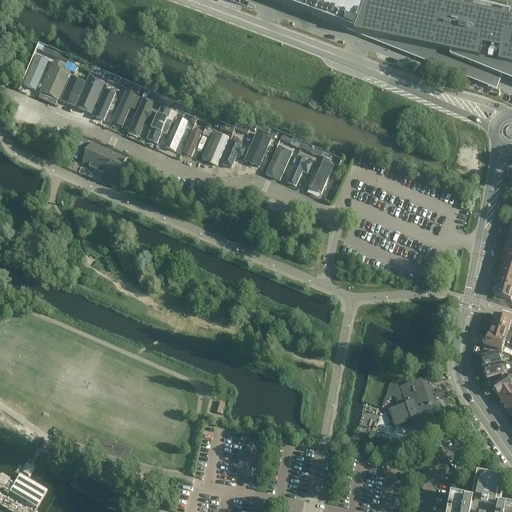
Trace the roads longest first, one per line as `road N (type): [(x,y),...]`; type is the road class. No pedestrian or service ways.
road 1 (unclassified): [(484,246),(444,233),(435,242),(346,206),(329,213),(257,183),(217,187),(8,96)]
road 2 (tertiary): [(432,94),(189,0)]
road 3 (secondary): [(511,456),(470,394),(460,364),(484,246)]
